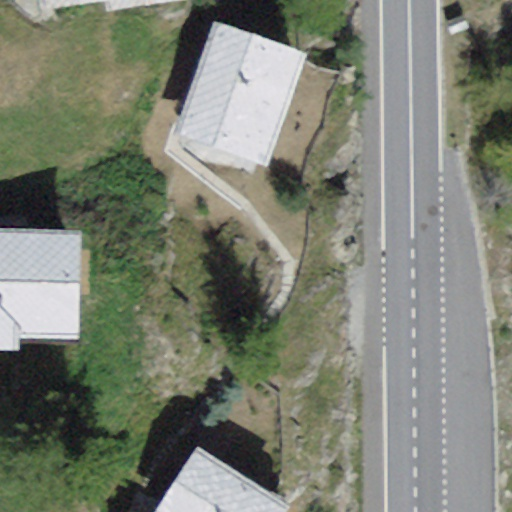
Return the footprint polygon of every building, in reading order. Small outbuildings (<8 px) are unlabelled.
[(27,0),(30,15),(94,7),(107,5),(106,0),(27,0)] [(106,0),(107,5),(94,7),(96,19),(173,7),(171,0),(106,0)] [(313,63),(224,37),(186,142),(273,173),(313,63)] [(0,342),(77,344),(79,247),(0,245),(0,342)] [(293,511),(209,462),(172,511),(293,511)]
